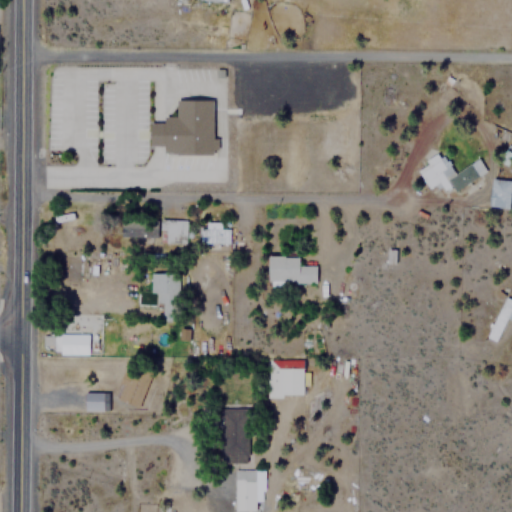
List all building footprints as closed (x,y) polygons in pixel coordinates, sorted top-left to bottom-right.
[(164,153),(213,154),(214,99),(175,98),(175,117),(163,116),(163,122),(150,122),(149,145),(164,145),(164,153)] [(486,172),(476,157),(454,172),(439,149),(414,165),(429,188),(437,183),(442,190),(451,185),(455,191),(486,172)] [(511,179),(490,178),(489,207),(509,208),(511,179)] [(184,219),(158,219),(158,242),(184,242),(184,219)] [(199,243),(229,243),(229,223),(199,223),(199,243)] [(315,284),(315,265),(298,265),(298,255),(268,255),(268,284),(315,284)] [(149,293),(157,293),(157,319),(176,319),(176,273),(149,273),(149,293)] [(498,343),(511,313),(511,300),(503,296),(484,336),(498,343)] [(87,334),(59,334),(59,354),(87,354),(87,334)] [(305,394),(306,359),(269,359),(269,397),(285,397),(285,394),(305,394)] [(151,373),(129,362),(112,395),(134,406),(151,373)] [(86,410),(103,410),(103,392),(86,392),(86,410)] [(246,454),(244,410),(230,410),(232,455),(246,454)] [(254,492),(254,468),(234,468),(234,492),(254,492)]
